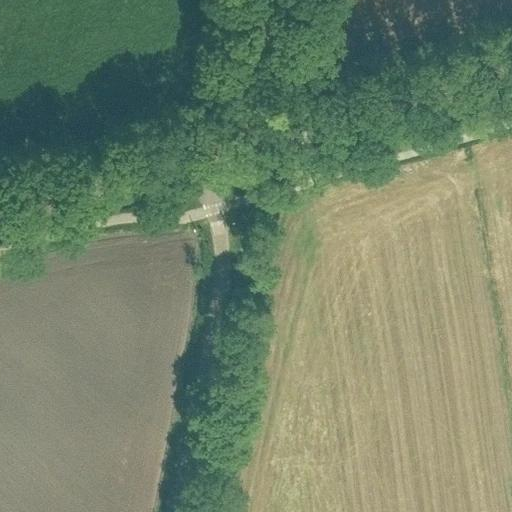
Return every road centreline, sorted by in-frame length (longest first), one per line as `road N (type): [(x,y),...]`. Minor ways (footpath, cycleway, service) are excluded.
road 1 (unclassified): [(176,511),(220,265),(207,161)]
road 2 (tertiary): [(207,161),(511,72)]
road 3 (tertiary): [(0,220),(207,161)]
road 4 (track): [(245,149),(273,0)]
